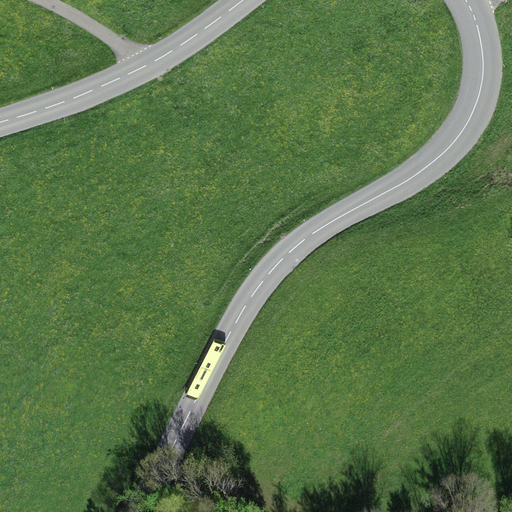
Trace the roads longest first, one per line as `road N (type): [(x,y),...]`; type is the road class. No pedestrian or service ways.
road 1 (tertiary): [(466,0),(482,74),(461,134),(421,170),(277,261),(229,332),(142,511)]
road 2 (tertiary): [(0,123),(147,65)]
road 3 (residential): [(46,0),(147,65)]
